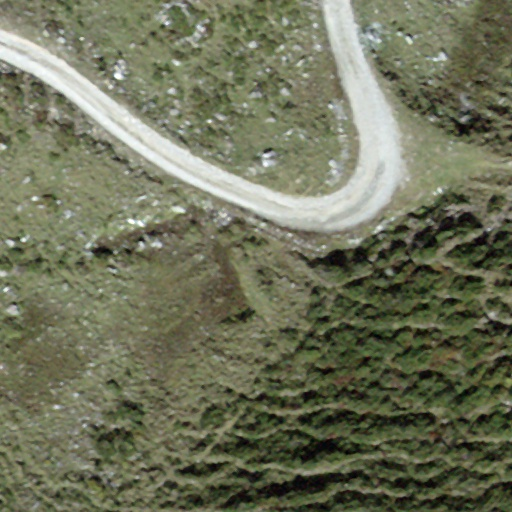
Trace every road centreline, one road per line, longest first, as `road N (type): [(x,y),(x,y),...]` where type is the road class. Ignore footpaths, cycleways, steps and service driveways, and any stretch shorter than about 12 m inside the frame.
road 1 (track): [(399,139),(376,189),(291,209),(147,153),(60,68),(0,54)]
road 2 (track): [(340,0),(399,139)]
